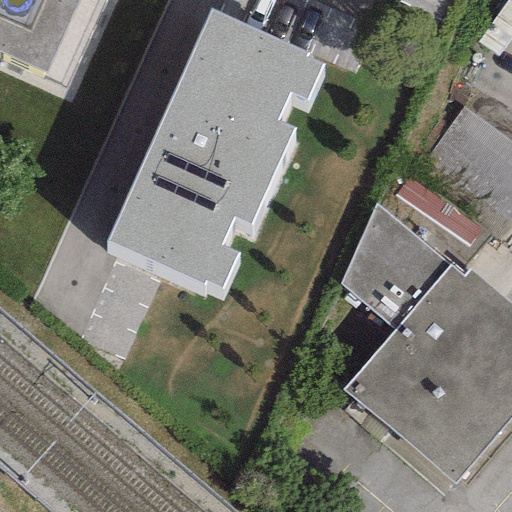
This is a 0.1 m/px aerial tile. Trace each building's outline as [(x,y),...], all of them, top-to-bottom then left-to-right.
[(103,0),(0,0),(0,53),(45,74),(43,78),(64,87),(103,0)] [(305,52),(207,9),(104,242),(202,285),(204,282),(221,289),(236,253),(219,245),(231,219),(248,227),(292,128),(275,121),(287,93),(304,101),(320,65),(303,57),(305,52)] [(511,219),(511,145),(463,107),(410,172),(482,227),(496,239),(511,219)] [(482,227),(410,172),(394,192),(466,247),(482,227)] [(454,486),(511,414),(511,303),(468,271),(463,277),(447,266),(374,205),(338,284),(393,330),(342,389),(454,486)]
